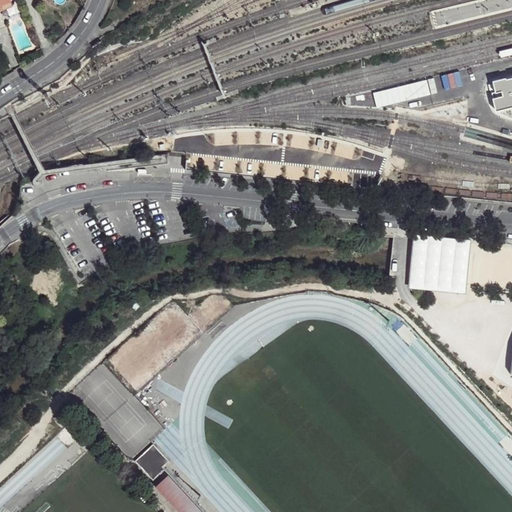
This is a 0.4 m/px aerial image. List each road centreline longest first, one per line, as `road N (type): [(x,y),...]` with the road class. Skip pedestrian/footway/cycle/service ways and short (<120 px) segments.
road 1 (secondary): [(0,239),(60,204),(134,192),(487,219)]
road 2 (tertiary): [(0,97),(56,60),(101,0)]
